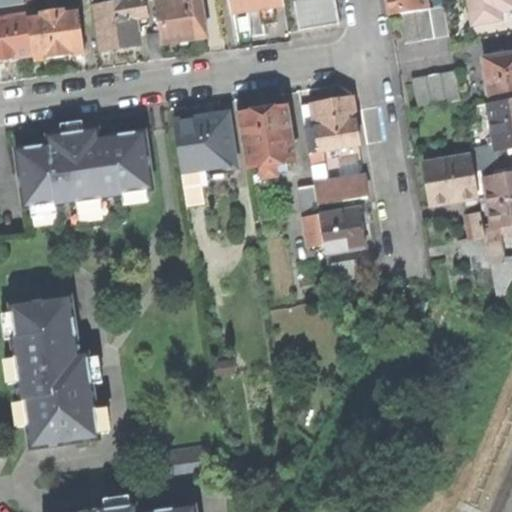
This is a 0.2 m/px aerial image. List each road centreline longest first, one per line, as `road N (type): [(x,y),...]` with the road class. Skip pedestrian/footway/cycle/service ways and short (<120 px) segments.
road 1 (residential): [(0,111),(368,52)]
road 2 (residential): [(368,52),(409,293)]
